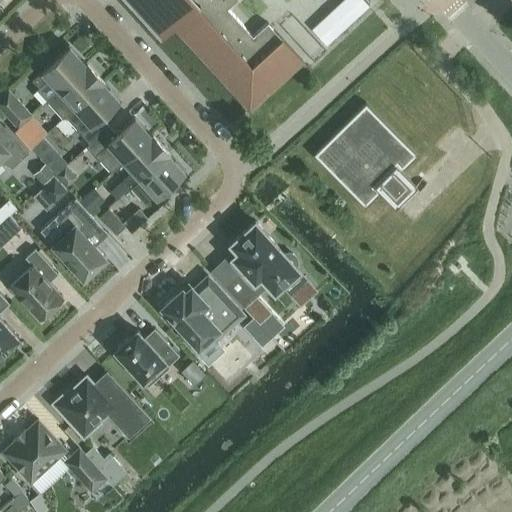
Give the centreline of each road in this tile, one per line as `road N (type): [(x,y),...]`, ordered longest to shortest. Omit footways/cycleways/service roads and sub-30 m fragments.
road 1 (residential): [(0,398),(243,172),(80,0)]
road 2 (secondary): [(331,511),(511,339)]
road 3 (residential): [(498,127),(443,56),(472,26)]
